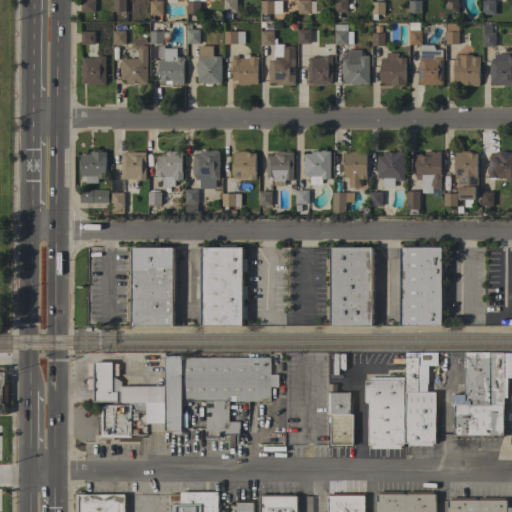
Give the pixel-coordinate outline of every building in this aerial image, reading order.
[(95,0),(95,13),(80,13),(80,0),(95,0)] [(125,0),(125,12),(112,11),(112,0),(125,0)] [(162,15),(149,15),(150,0),(162,1),(162,15)] [(199,0),(199,13),(186,13),(186,0),(199,0)] [(223,0),(236,0),(237,12),(231,12),(231,18),(225,18),(225,12),(223,12),(223,0)] [(297,0),(310,0),(310,14),(297,14),(297,0)] [(347,0),(347,12),(334,12),(334,0),(347,0)] [(445,0),(458,0),(458,12),(445,13),(445,0)] [(495,0),(495,14),(482,14),(482,0),(495,0)] [(260,1),(273,1),(273,13),(260,13),(260,1)] [(408,1),(421,1),(421,13),(408,13),(408,1)] [(384,15),(377,15),(377,20),(372,20),(372,14),(371,14),(371,2),(384,2),(384,15)] [(334,24),(347,24),(347,31),(352,31),(352,44),(347,44),(347,45),(334,45),(334,24)] [(445,44),(445,24),(458,24),(458,44),(445,44)] [(495,46),(482,46),(482,32),(483,32),(482,32),(482,26),(483,26),(483,24),(484,24),(490,24),(490,25),(491,25),(491,32),(495,32),(495,46)] [(199,43),(187,43),(187,29),(199,29),(199,43)] [(310,44),(297,43),(297,29),(310,29),(310,44)] [(421,44),(408,44),(408,30),(421,30),(421,44)] [(125,44),(112,44),(112,31),(125,31),(125,44)] [(149,44),(149,31),(162,31),(162,44),(149,44)] [(223,44),(223,31),(244,31),(244,44),(223,44)] [(260,31),(273,31),(273,39),(276,39),(276,44),(273,44),(273,45),(260,45),(260,31)] [(94,44),(80,44),(80,32),(94,32),(94,44)] [(384,46),(371,46),(371,33),(384,33),(384,46)] [(295,85),(276,85),(276,82),(275,82),(270,82),(269,82),(269,75),(268,75),(268,65),(268,60),(270,60),(270,59),(273,59),(273,60),(274,60),(274,57),(282,57),(282,56),(276,56),(276,43),(282,43),(282,46),(294,46),(295,85)] [(221,83),(212,83),(212,85),(211,86),(206,86),(204,85),(204,84),(203,84),(203,82),(197,82),(197,72),(196,72),(196,63),(197,63),(197,57),(198,57),(198,46),(212,45),(212,56),(221,56),(221,83)] [(442,49),(442,56),(443,85),(433,85),(426,85),(425,85),(425,83),(419,83),(419,73),(418,73),(418,64),(419,64),(419,58),(420,58),(420,45),(433,45),(434,49),(442,49)] [(138,58),(137,46),(147,46),(147,84),(145,84),(145,85),(139,85),(139,84),(138,84),(138,83),(136,84),(134,84),(131,83),(131,84),(126,84),(126,80),(121,80),(121,74),(120,74),(120,64),(121,64),(121,58),(138,58)] [(176,48),(176,57),(184,57),(184,61),(183,61),(183,85),(179,85),(179,84),(175,84),(175,85),(171,85),(171,84),(165,84),(165,83),(159,83),(159,77),(157,77),(157,75),(157,65),(159,65),(159,60),(164,60),(164,48),(176,48)] [(361,49),(361,56),(368,56),(368,84),(359,84),(359,85),(352,85),(352,84),(351,84),(351,83),(343,83),(343,80),(342,80),(342,73),(341,73),(341,65),(342,65),(342,59),(348,50),(361,49)] [(397,53),(397,57),(406,57),(406,62),(405,62),(405,80),(405,84),(402,84),(402,86),(396,86),(396,84),(386,84),(386,83),(380,83),(380,76),(378,75),(378,66),(380,66),(380,59),(386,59),(386,53),(397,53)] [(462,85),(462,83),(459,83),(459,80),(454,80),(454,73),(452,73),(452,64),(453,64),(453,59),(454,59),(456,55),(461,55),(463,53),(468,53),(470,55),(472,55),(472,57),(479,57),(479,64),(479,85),(462,85)] [(249,84),(249,85),(241,85),(241,84),(238,84),(238,80),(232,80),(232,73),(230,73),(230,59),(232,59),(232,55),(238,55),(238,59),(239,59),(239,58),(243,58),(243,54),(249,54),(249,56),(258,56),(258,65),(257,65),(257,84),(249,84)] [(490,75),(489,75),(489,66),(490,66),(490,60),(491,60),(491,58),(495,58),(495,54),(508,54),(508,57),(511,57),(511,86),(509,86),(509,85),(497,85),(497,82),(496,82),(496,84),(492,84),(492,82),(490,82),(490,75)] [(105,84),(87,84),(87,83),(81,83),(81,73),(81,64),(82,64),(82,58),(95,58),(95,56),(105,56),(105,84)] [(308,72),(307,72),(307,64),(308,64),(308,57),(322,57),(322,56),(332,56),(332,84),(314,84),(314,82),(308,82),(308,72)] [(86,183),(86,176),(80,176),(80,170),(79,170),(79,161),(80,161),(80,154),(90,154),(90,152),(97,152),(97,150),(102,150),(102,152),(106,152),(106,156),(105,156),(105,176),(106,176),(106,179),(97,179),(97,183),(86,183)] [(219,179),(215,179),(215,188),(200,188),(200,180),(194,179),(194,176),(193,176),(193,170),(192,170),(192,161),(193,161),(193,154),(200,154),(200,151),(211,151),(211,150),(217,150),(217,151),(219,151),(219,179)] [(330,179),(321,179),(321,184),(310,184),(310,176),(304,176),(304,171),(303,171),(303,161),(304,161),(304,154),(305,154),(305,153),(311,153),(311,151),(321,151),(321,150),(325,150),(325,151),(330,151),(330,179)] [(181,151),(181,171),(182,171),(182,180),(174,180),(174,186),(162,186),(162,180),(157,180),(157,177),(155,177),(155,172),(154,172),(154,163),(156,163),(156,156),(162,156),(162,153),(164,153),(164,151),(181,151)] [(233,179),(233,175),(231,175),(231,164),(233,164),(233,153),(239,153),(239,151),(247,151),(247,153),(255,153),(255,177),(256,177),(256,180),(246,180),(246,179),(233,179)] [(293,180),(284,180),(284,185),(273,185),(273,181),(272,181),(272,177),(266,177),(266,172),(265,172),(265,160),(266,160),(266,156),(273,156),(273,153),(275,153),(275,152),(276,152),(276,151),(284,151),(284,152),(293,152),(293,180)] [(349,187),(348,178),(344,178),(344,172),(342,172),(342,168),(341,169),(341,163),(344,163),(344,153),(349,153),(349,152),(351,152),(351,151),(357,151),(357,152),(365,152),(366,177),(366,180),(360,180),(360,187),(349,187)] [(377,172),(376,172),(376,162),(378,162),(378,156),(383,156),(383,152),(397,152),(397,151),(401,151),(401,152),(404,152),(404,181),(394,181),(394,187),(383,187),(383,178),(377,178),(377,172)] [(440,198),(432,198),(432,193),(421,193),(421,180),(415,180),(415,171),(414,171),(414,161),(415,161),(415,154),(421,154),(421,156),(424,156),(424,151),(432,151),(432,152),(435,152),(435,151),(440,151),(440,176),(440,189),(440,198)] [(461,152),(461,151),(469,151),(469,153),(476,153),(477,177),(478,197),(475,197),(475,199),(459,200),(459,190),(456,190),(456,179),(455,179),(455,169),(453,169),(453,164),(455,164),(455,152),(461,152)] [(511,181),(506,181),(506,182),(505,183),(502,183),(500,181),(495,181),(495,179),(489,179),(489,178),(488,178),(488,172),(487,171),(487,163),(488,163),(488,156),(490,156),(490,153),(496,153),(497,152),(498,152),(498,151),(506,151),(505,152),(511,152),(511,181)] [(122,179),(122,173),(121,173),(121,164),(121,154),(127,154),(127,152),(145,152),(145,180),(136,180),(136,179),(126,179),(122,179)] [(80,189),(108,190),(107,213),(102,213),(102,208),(106,208),(106,203),(79,203),(80,189)] [(197,204),(197,212),(186,212),(186,204),(185,204),(185,190),(186,190),(186,189),(196,189),(196,190),(197,190),(197,204)] [(308,204),(295,204),(295,203),(294,203),(294,191),(295,191),(295,190),(308,190),(308,204)] [(258,206),(258,191),(271,191),(271,206),(258,206)] [(369,191),(382,192),(382,206),(369,206),(369,191)] [(419,200),(421,200),(421,204),(419,204),(419,209),(417,209),(417,214),(409,214),(409,209),(406,209),(406,191),(419,191),(419,200)] [(493,206),(480,206),(480,191),(493,191),(493,206)] [(160,205),(147,205),(147,192),(161,192),(160,205)] [(332,192),(349,192),(349,201),(345,201),(345,212),(332,212),(332,192)] [(122,207),(122,213),(111,213),(111,207),(111,193),(123,193),(123,207),(122,207)] [(221,193),(240,193),(240,206),(227,206),(227,212),(224,212),(224,206),(221,206),(221,193)] [(456,206),(443,206),(443,193),(456,193),(456,206)] [(201,247),(220,247),(220,244),(236,244),(236,247),(243,247),(243,259),(246,259),(247,271),(243,271),(243,286),(246,286),(246,299),(243,299),(243,306),(247,306),(247,319),(243,319),(243,326),(201,326),(201,247)] [(173,326),(131,326),(131,321),(127,321),(127,301),(131,301),(131,297),(127,297),(127,274),(131,274),(131,270),(127,270),(127,252),(131,252),(131,247),(173,247),(173,326)] [(372,326),(330,326),(330,319),(326,319),(326,306),(330,306),(330,299),(326,299),(326,286),(330,286),(330,271),(326,271),(326,259),(330,259),(330,247),(372,247),(372,326)] [(400,247),(442,247),(441,261),(445,261),(445,273),(442,273),(441,285),(445,285),(445,307),(442,307),(442,314),(445,314),(445,323),(442,323),(442,326),(399,326),(400,247)] [(437,366),(428,366),(428,384),(426,384),(426,392),(435,392),(435,443),(432,443),(432,445),(408,445),(408,443),(404,443),(404,363),(404,358),(404,352),(437,352),(437,366)] [(453,404),(469,404),(469,401),(464,401),(463,352),(503,352),(503,353),(511,353),(511,377),(507,377),(507,397),(503,397),(503,435),(491,435),(491,438),(485,437),(485,435),(471,435),(471,438),(465,437),(465,435),(453,435),(453,404)] [(93,401),(93,399),(90,399),(90,392),(93,392),(93,389),(87,389),(87,379),(92,379),(92,376),(87,376),(87,363),(93,363),(92,362),(112,362),(112,363),(118,363),(118,375),(112,376),(121,381),(121,386),(164,386),(164,355),(181,355),(181,357),(270,357),(270,374),(278,374),(278,386),(270,386),(270,401),(228,401),(228,422),(239,422),(239,429),(240,429),(240,435),(220,435),(220,437),(205,437),(205,431),(206,431),(206,401),(181,401),(181,431),(180,431),(180,434),(172,434),(172,431),(164,431),(164,423),(146,423),(146,402),(121,402),(121,401),(101,401),(93,401)] [(0,367),(5,367),(5,380),(8,380),(8,409),(5,409),(5,414),(0,414),(0,367)] [(283,445),(326,444),(326,369),(314,369),(314,380),(292,380),(292,375),(283,375),(283,445)] [(368,402),(364,402),(364,381),(369,381),(369,377),(403,377),(403,445),(400,445),(400,448),(371,448),(371,445),(368,445),(368,402)] [(327,392),(349,392),(350,414),(353,414),(353,445),(342,445),(342,447),(331,447),(331,445),(330,445),(330,422),(328,422),(328,419),(331,419),(331,414),(327,414),(327,392)] [(143,409),(146,409),(146,413),(143,413),(143,417),(137,417),(137,415),(131,415),(131,404),(143,404),(143,409)] [(130,405),(130,437),(100,437),(100,405),(130,405)] [(170,511),(170,494),(179,494),(179,492),(217,491),(217,511),(170,511)] [(75,511),(75,492),(85,492),(85,494),(124,494),(124,511),(75,511)] [(376,511),(376,494),(378,494),(378,492),(404,492),(404,493),(407,493),(407,492),(433,492),(433,494),(435,494),(435,511),(376,511)] [(259,511),(259,496),(262,496),(262,494),(294,494),(294,496),(296,496),(296,511),(259,511)] [(327,511),(327,496),(364,496),(364,511),(327,511)] [(447,511),(447,500),(450,500),(450,497),(505,498),(505,500),(506,500),(506,507),(511,507),(511,511),(447,511)] [(237,511),(237,506),(235,506),(235,501),(253,501),(253,511),(237,511)]
